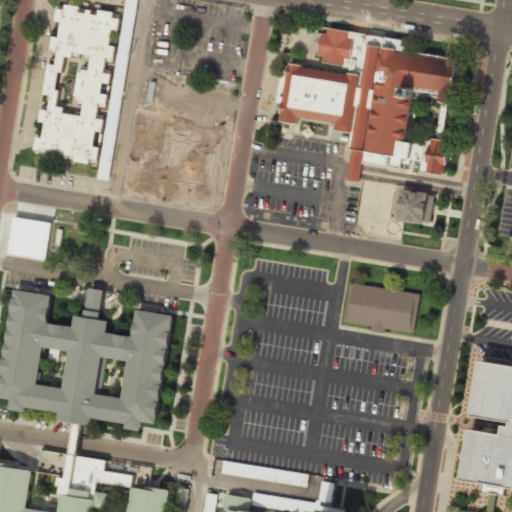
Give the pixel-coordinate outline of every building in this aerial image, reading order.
[(110,181),(137,0),(124,0),(120,32),(121,19),(114,18),(115,14),(81,9),(81,8),(59,5),(56,21),(62,22),(60,37),(54,36),(52,49),(59,50),(57,64),(49,63),(45,95),(51,96),(49,110),(42,109),(40,122),(43,122),(39,150),(43,150),(42,155),(100,164),(98,179),(110,181)] [(459,58),(405,51),(407,39),(327,29),(321,42),(319,56),(289,65),(281,121),(298,123),(299,118),(337,123),(336,130),(353,132),(347,180),(360,182),(363,163),(402,168),(407,159),(422,161),(420,170),(444,174),(448,144),(408,139),(415,90),(439,94),(438,101),(453,103),(459,58)] [(436,195),(403,189),(397,220),(430,226),(436,195)] [(9,253),(46,259),(52,223),(15,217),(9,253)] [(412,332),(418,295),(349,283),(343,321),(370,326),(369,330),(384,333),(384,328),(412,332)] [(0,372),(14,287),(53,293),(48,322),(74,326),(76,314),(83,316),(88,287),(104,290),(99,319),(109,321),(107,332),(131,336),(136,308),(175,315),(156,424),(143,422),(141,432),(124,429),(125,425),(92,419),(91,426),(82,425),(73,423),(57,421),(59,410),(27,405),(26,411),(9,408),(10,400),(0,397),(0,372)] [(472,414),(481,361),(511,366),(511,488),(504,487),(503,495),(481,492),(483,482),(461,478),(469,429),(501,434),(502,425),(510,427),(511,420),(472,414)] [(73,423),(68,454),(77,455),(82,425),(73,423)] [(0,511),(0,462),(15,465),(14,469),(32,472),(26,509),(45,511),(59,511),(62,495),(59,495),(61,487),(57,485),(58,477),(64,478),(68,454),(77,455),(106,461),(104,471),(132,475),(130,486),(96,480),(93,500),(96,500),(94,511),(130,511),(134,490),(149,492),(149,489),(169,492),(165,511),(226,511),(229,498),(248,501),(246,511),(0,511)] [(222,474),(307,487),(309,474),(224,461),(222,474)] [(215,511),(217,494),(206,493),(204,511),(215,511)]
